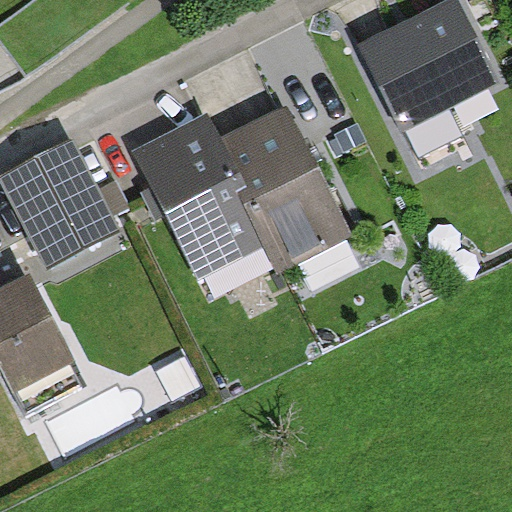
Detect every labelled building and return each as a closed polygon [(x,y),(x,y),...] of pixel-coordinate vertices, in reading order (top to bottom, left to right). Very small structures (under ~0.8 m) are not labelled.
[(501,84),(458,0),(450,0),(359,46),(404,134),(407,132),(420,157),(465,134),(452,108),(501,84)] [(356,235),(289,105),(223,139),(206,107),(127,148),(197,283),(263,249),(277,276),(356,235)] [(92,197),(72,153),(3,184),(42,269),(111,237),(103,220),(123,211),(112,188),(92,197)] [(72,368),(30,287),(0,301),(0,362),(17,396),(72,368)] [(198,398),(179,359),(157,370),(176,409),(198,398)]
